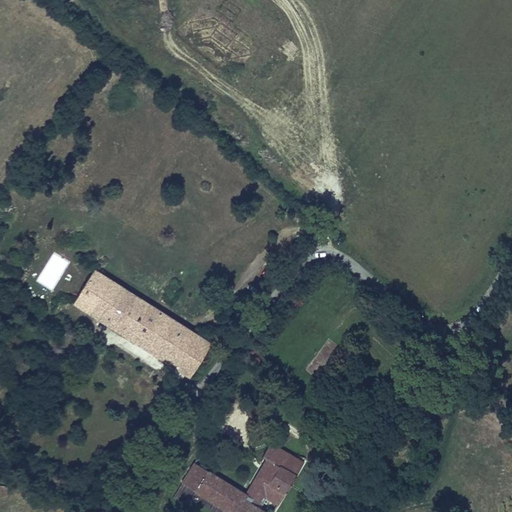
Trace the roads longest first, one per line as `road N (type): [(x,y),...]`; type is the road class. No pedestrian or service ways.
road 1 (unclassified): [(102,511),(305,258),(340,255),(432,332),(467,322),(511,257)]
road 2 (unknown): [(467,322),(432,381),(406,404),(344,423),(270,417)]
